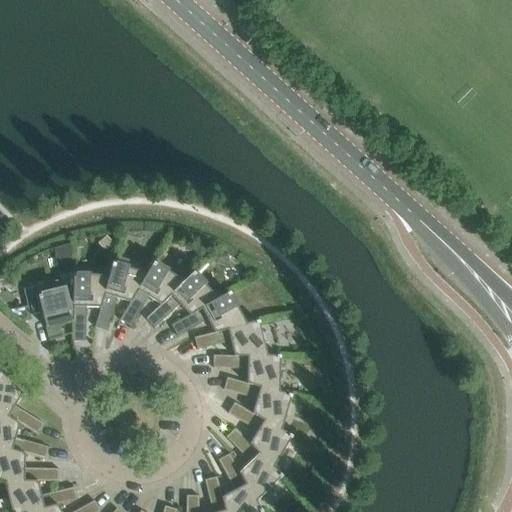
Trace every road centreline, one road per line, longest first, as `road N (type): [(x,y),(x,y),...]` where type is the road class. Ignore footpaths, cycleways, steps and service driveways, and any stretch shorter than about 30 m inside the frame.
road 1 (tertiary): [(472,272),(174,0)]
road 2 (residential): [(82,395),(82,439),(114,470),(158,470),(189,440),(190,396),(159,364),(129,359),(89,382)]
